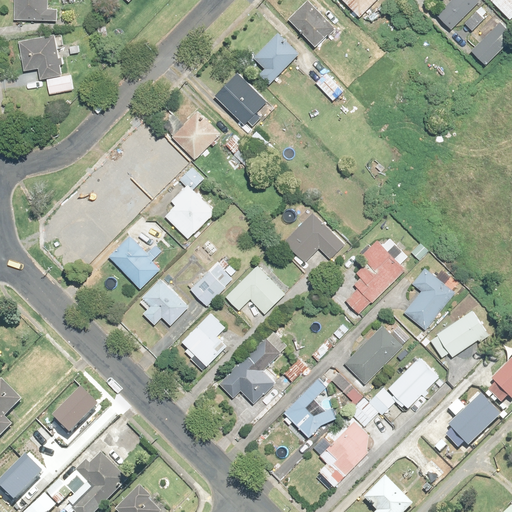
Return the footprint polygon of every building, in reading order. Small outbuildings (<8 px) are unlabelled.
[(50,11),(50,0),(15,0),(15,21),(59,22),(59,11),(50,11)] [(314,0),(313,0),(294,18),(319,45),(339,27),(314,0)] [(349,0),(365,15),(379,0),(349,0)] [(482,1),(480,0),(457,0),(441,16),(453,29),(482,1)] [(511,0),(494,0),(511,18),(511,0)] [(489,12),(484,6),(468,23),(476,31),(486,20),(484,18),(489,12)] [(511,43),(511,28),(504,21),(475,51),(491,66),(511,43)] [(109,25),(99,25),(100,42),(110,41),(109,25)] [(262,73),(273,83),(303,53),(282,32),(257,57),(267,68),(262,73)] [(67,77),(62,40),(24,45),(28,73),(43,71),(44,81),(50,80),(52,95),(75,92),(73,76),(67,77)] [(328,72),(318,82),(336,101),(346,90),(328,72)] [(271,111),(267,106),(271,102),(243,74),(221,96),(249,124),(252,121),(256,125),(271,111)] [(225,132),(203,109),(176,136),(199,159),(225,132)] [(261,131),(251,141),(270,161),(280,151),(261,131)] [(237,154),(246,144),(237,135),(228,145),(237,154)] [(179,151),(163,136),(147,152),(163,168),(179,151)] [(246,144),(237,154),(232,158),(240,167),(245,162),(248,165),(258,156),(246,144)] [(181,178),(189,186),(175,200),(180,205),(169,216),(196,241),(222,213),(198,190),(208,180),(195,167),(192,170),(188,166),(182,172),(185,175),(181,178)] [(131,198),(122,188),(102,206),(98,202),(76,222),(88,236),(92,233),(103,245),(123,227),(120,224),(132,214),(124,205),(131,198)] [(333,260),(349,243),(317,213),(289,242),(309,261),(321,248),(333,260)] [(150,253),(136,237),(114,257),(144,290),(166,270),(157,261),(165,254),(158,246),(150,253)] [(361,289),(349,301),(363,315),(411,269),(405,263),(411,258),(393,239),(387,245),(381,239),(365,255),(372,262),(361,273),(365,278),(357,285),(361,289)] [(211,241),(205,247),(214,256),(220,251),(211,241)] [(430,250),(423,244),(414,253),(420,259),(430,250)] [(209,305),(230,287),(228,286),(237,279),(234,275),(238,271),(227,259),(194,288),(209,305)] [(291,294),(261,263),(229,295),(243,309),(252,300),(269,316),(291,294)] [(406,315),(427,331),(458,290),(430,269),(417,285),(424,291),(406,315)] [(146,313),(159,324),(165,318),(173,325),(192,305),(165,280),(146,300),(153,306),(146,313)] [(454,353),(457,357),(491,334),(475,311),(433,339),(446,358),(454,353)] [(229,328),(215,313),(186,342),(210,367),(236,342),(226,332),(229,328)] [(407,345),(386,325),(349,363),(369,383),(407,345)] [(288,353),(271,335),(222,383),(237,397),(244,390),(258,404),(280,382),(270,371),(288,353)] [(336,344),(329,338),(315,354),(321,360),(336,344)] [(430,389),(443,375),(423,356),(392,389),(412,408),(425,395),(427,397),(433,392),(430,389)] [(310,365),(304,359),(288,374),(295,380),(310,365)] [(493,392),(504,403),(510,397),(511,398),(511,362),(494,380),(499,385),(493,392)] [(372,403),(342,372),(334,380),(354,401),(350,405),(355,410),(352,412),(365,426),(381,411),(385,415),(398,402),(386,390),(372,403)] [(330,387),(320,378),(287,411),(312,436),(325,423),(339,418),(334,408),(318,415),(310,406),(330,387)] [(0,384),(0,435),(3,439),(16,426),(8,418),(26,400),(5,379),(0,384)] [(84,392),(56,419),(72,436),(100,408),(84,392)] [(461,400),(450,410),(459,419),(452,425),(457,430),(449,437),(460,450),(468,443),(472,447),(507,416),(487,394),(470,410),(461,400)] [(371,454),(372,435),(358,421),(335,445),(326,436),(314,449),(330,464),(318,477),(334,492),(371,454)] [(444,439),(436,446),(444,455),(452,448),(444,439)] [(151,460),(140,448),(125,463),(136,475),(151,460)] [(49,494),(61,506),(75,493),(77,495),(71,501),(74,504),(67,510),(68,511),(73,511),(76,510),(77,511),(99,511),(132,481),(105,453),(94,464),(90,460),(67,482),(64,479),(49,494)] [(45,475),(29,458),(2,484),(18,501),(45,475)] [(431,461),(420,472),(433,485),(445,474),(431,461)] [(379,511),(407,511),(416,503),(390,477),(368,500),(380,511),(379,511)] [(154,498),(144,488),(121,511),(162,511),(163,511),(152,501),(154,498)] [(46,495),(28,511),(53,511),(58,507),(46,495)]
